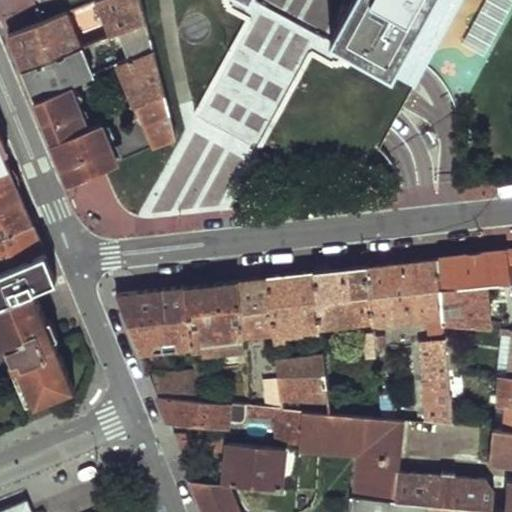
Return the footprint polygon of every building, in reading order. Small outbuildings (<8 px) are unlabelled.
[(141,0),(104,0),(117,28),(145,15),(141,0)] [(352,0),(331,38),(354,52),(416,85),(422,73),(427,64),(462,0),(352,0)] [(42,20),(9,34),(17,53),(24,69),(82,44),(68,9),(42,20)] [(117,28),(113,30),(117,39),(124,35),(133,54),(152,44),(145,15),(117,28)] [(82,44),(24,69),(34,94),(36,99),(75,81),(94,72),(82,44)] [(133,54),(119,60),(134,103),(136,102),(163,90),(152,44),(133,54)] [(75,81),(36,99),(47,124),(53,139),(92,121),(75,81)] [(136,102),(152,143),(173,134),(163,90),(136,102)] [(115,105),(104,110),(106,115),(117,110),(115,105)] [(92,121),(53,139),(66,170),(70,180),(104,165),(119,159),(102,117),(92,121)] [(0,169),(11,165),(0,138),(0,169)] [(0,236),(34,221),(19,184),(11,165),(0,169),(0,236)] [(34,221),(0,236),(0,269),(46,250),(44,246),(34,221)] [(437,258),(440,287),(485,281),(495,280),(506,281),(506,268),(511,267),(511,249),(480,253),(437,258)] [(46,250),(0,269),(0,302),(35,288),(58,279),(50,259),(46,250)] [(372,324),(425,318),(428,340),(419,341),(426,419),(453,422),(448,377),(447,365),(442,317),(440,287),(437,258),(408,261),(367,266),(372,321),(372,324)] [(312,272),(318,327),(372,321),(367,266),(343,269),(312,272)] [(271,322),(274,347),(282,346),(281,339),(287,339),(286,330),(318,327),(312,272),(290,274),(266,277),(271,322)] [(236,280),(241,325),(253,324),(271,322),(266,277),(253,278),(236,280)] [(192,372),(193,379),(204,378),(201,339),(242,335),(241,325),(236,280),(213,283),(184,286),(190,349),(192,372)] [(443,319),(487,325),(485,281),(440,287),(442,317),(443,319)] [(131,330),(141,353),(190,349),(184,286),(154,289),(117,293),(131,330)] [(35,288),(0,302),(0,331),(2,336),(7,346),(10,345),(17,361),(13,362),(22,383),(27,382),(37,402),(76,385),(51,326),(48,318),(35,288)] [(241,325),(242,335),(255,334),(253,324),(241,325)] [(511,335),(511,340),(508,374),(511,374),(511,328),(500,327),(500,334),(511,335)] [(277,376),(279,392),(307,394),(325,395),(320,351),(275,357),(277,376)] [(448,377),(453,422),(468,423),(466,392),(461,392),(460,375),(475,375),(476,369),(447,365),(448,377)] [(149,374),(158,395),(195,398),(193,379),(192,372),(149,374)] [(500,373),(497,403),(509,404),(507,427),(511,427),(511,374),(508,374),(500,373)] [(263,384),(265,405),(280,406),(279,392),(277,376),(271,377),(272,383),(263,384)] [(307,394),(308,400),(317,401),(325,402),(325,395),(307,394)] [(168,419),(227,425),(229,420),(241,421),(245,419),(246,413),(278,416),(276,441),(299,443),(300,408),(280,406),(265,405),(249,403),(195,398),(158,395),(168,419)] [(317,401),(318,409),(326,410),(325,402),(317,401)] [(494,426),(507,427),(509,404),(497,403),(494,426)] [(299,443),(299,450),(356,454),(359,413),(326,410),(318,409),(300,408),(299,443)] [(352,496),(396,500),(398,472),(402,472),(407,418),(359,413),(356,454),(352,496)] [(398,472),(396,500),(468,507),(499,510),(511,510),(511,427),(507,427),(494,426),(493,425),(489,460),(511,462),(511,480),(506,479),(504,502),(492,501),(493,490),(487,480),(402,472),(398,472)] [(229,444),(224,485),(235,486),(281,490),(285,450),(229,444)] [(224,485),(194,482),(207,511),(246,511),(235,486),(224,485)] [(350,511),(467,511),(468,507),(396,500),(352,496),(350,511)] [(0,511),(127,511),(126,499),(94,511),(30,511),(25,499),(0,509),(0,511)]
